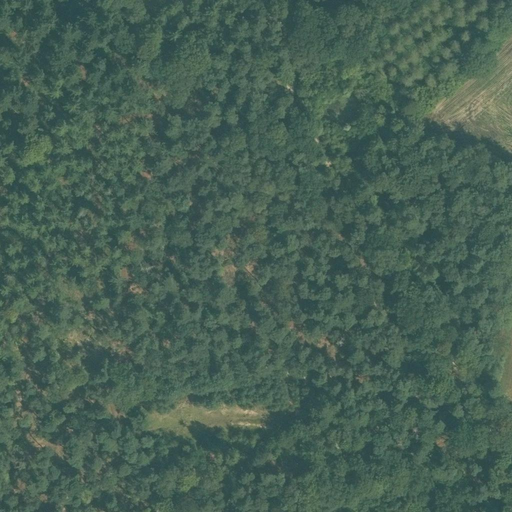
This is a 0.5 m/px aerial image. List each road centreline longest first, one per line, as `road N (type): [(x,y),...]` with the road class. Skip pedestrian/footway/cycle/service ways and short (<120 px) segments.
road 1 (track): [(511,507),(410,267),(348,188)]
road 2 (track): [(63,511),(161,421),(211,421)]
road 3 (track): [(211,421),(291,429),(392,423)]
road 4 (track): [(348,188),(281,94),(279,40)]
road 5 (track): [(511,429),(477,419),(392,423)]
